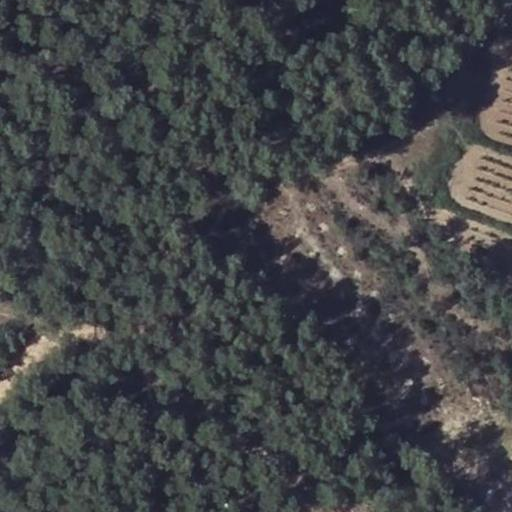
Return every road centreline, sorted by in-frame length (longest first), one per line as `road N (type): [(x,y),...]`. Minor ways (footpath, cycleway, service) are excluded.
road 1 (track): [(511,283),(441,235),(393,150),(244,183),(208,203),(188,235),(72,511)]
road 2 (track): [(309,496),(134,364),(39,323),(0,365)]
